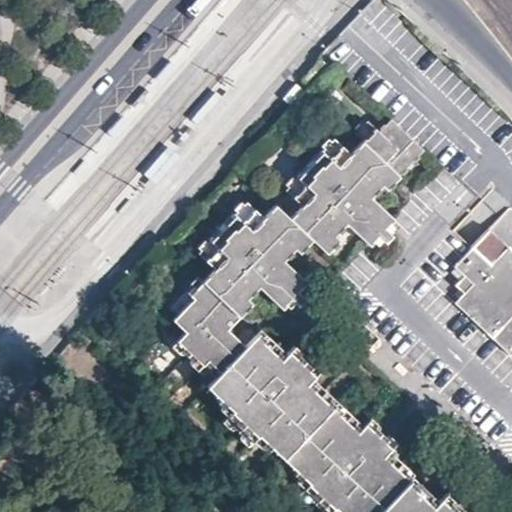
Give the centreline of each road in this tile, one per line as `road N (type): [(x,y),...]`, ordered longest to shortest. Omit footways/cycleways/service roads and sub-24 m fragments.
road 1 (secondary): [(0,213),(193,0)]
road 2 (secondary): [(145,0),(0,165)]
